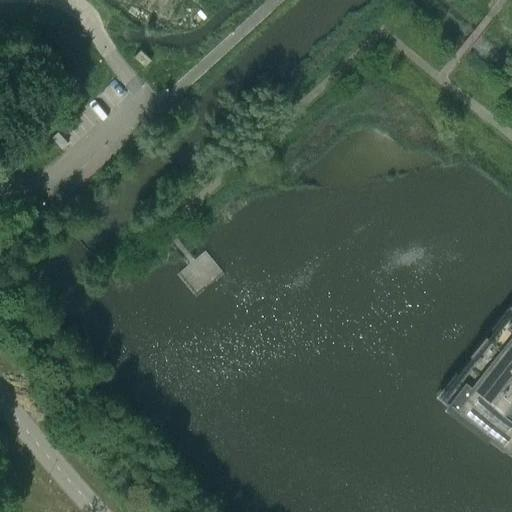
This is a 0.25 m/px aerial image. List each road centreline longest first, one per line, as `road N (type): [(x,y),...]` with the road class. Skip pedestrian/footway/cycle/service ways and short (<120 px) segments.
road 1 (unclassified): [(0,185),(49,175),(128,114),(153,109),(274,0)]
road 2 (unclassified): [(98,511),(0,391)]
